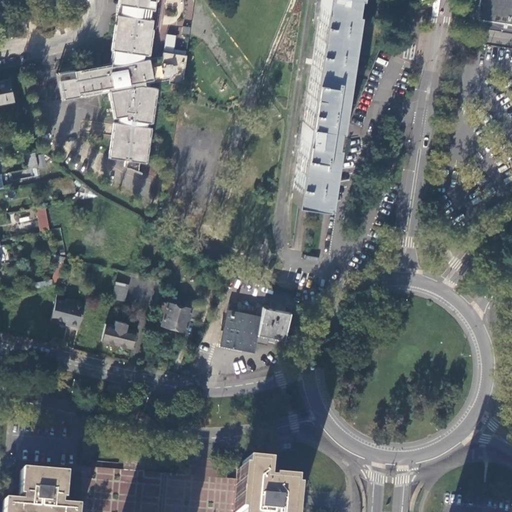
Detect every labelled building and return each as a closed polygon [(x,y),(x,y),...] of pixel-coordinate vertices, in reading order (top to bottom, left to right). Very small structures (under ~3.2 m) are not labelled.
[(185,64),(186,55),(162,51),(162,56),(142,59),(143,54),(145,54),(146,45),(145,44),(147,36),(148,36),(149,28),(150,28),(152,19),(149,18),(150,8),(154,8),(154,0),(119,0),(119,3),(118,3),(115,23),(118,23),(115,40),(113,40),(109,63),(88,67),(82,66),(80,65),(73,65),(75,76),(60,79),(62,98),(108,90),(113,116),(117,116),(116,122),(113,122),(113,124),(110,138),(108,156),(143,161),(154,87),(149,86),(149,82),(168,79),(168,82),(182,85),(183,81),(185,64)] [(321,0),(292,197),(325,202),(354,0),(321,0)] [(493,29),(493,30),(511,32),(511,28),(471,23),(474,0),(471,0),(468,20),(472,26),(493,29)] [(479,0),(474,0),(471,23),(511,28),(511,24),(477,19),(479,0)] [(511,0),(479,0),(477,19),(511,24),(511,0)] [(2,24),(10,23),(7,8),(1,9),(0,9),(2,24)] [(0,102),(12,100),(8,79),(0,80),(0,102)] [(37,167),(45,165),(43,153),(34,149),(35,152),(37,167)] [(37,167),(35,152),(25,154),(28,168),(37,167)] [(44,205),(35,207),(40,231),(49,229),(44,205)] [(0,264),(9,262),(5,244),(0,245),(0,264)] [(115,283),(111,298),(124,302),(128,286),(115,283)] [(78,327),(84,302),(56,296),(51,315),(50,318),(67,322),(67,324),(78,327)] [(167,301),(159,326),(185,334),(192,309),(167,301)] [(227,310),(220,346),(255,352),(257,340),(285,345),(291,313),(262,308),(260,316),(227,310)] [(113,326),(104,324),(104,326),(100,340),(131,348),(135,331),(126,329),(127,323),(115,320),(113,326)] [(125,468),(145,470),(146,455),(126,453),(125,468)] [(238,469),(237,478),(234,511),(291,511),(293,497),(294,488),(291,488),(291,480),(263,478),(265,464),(242,462),(241,469),(238,469)] [(234,511),(237,478),(227,477),(145,470),(125,468),(92,466),(82,465),(79,504),(78,507),(77,511),(234,511)] [(77,511),(78,507),(63,506),(66,474),(17,470),(13,501),(4,500),(2,511),(77,511)]
